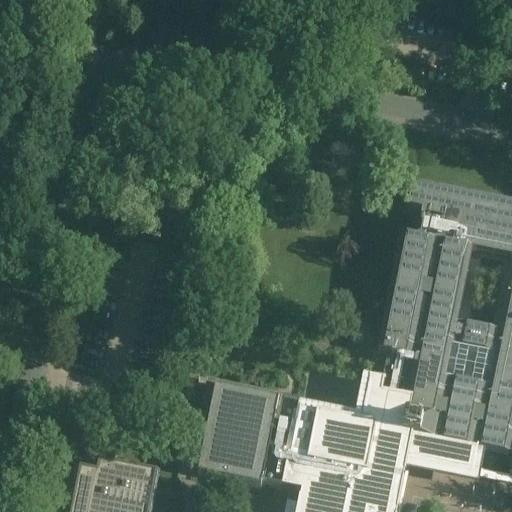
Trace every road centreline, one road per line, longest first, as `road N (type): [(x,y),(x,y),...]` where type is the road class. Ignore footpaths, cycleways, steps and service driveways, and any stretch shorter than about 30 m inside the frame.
road 1 (residential): [(12,511),(94,82),(118,63),(150,59),(291,87)]
road 2 (residential): [(511,133),(291,87)]
